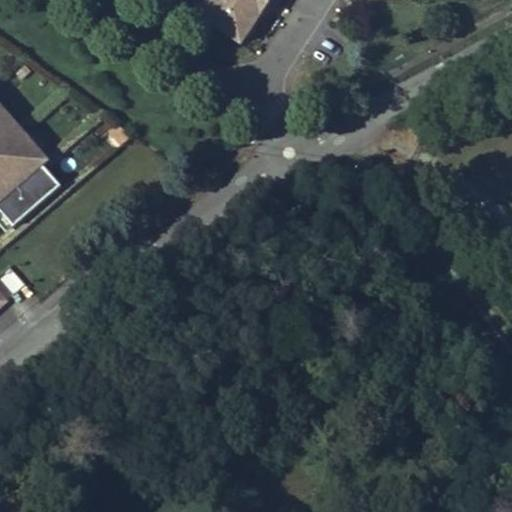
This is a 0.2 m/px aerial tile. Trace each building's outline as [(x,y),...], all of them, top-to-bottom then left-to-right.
[(210,0),(197,19),(239,47),(259,17),(270,0),(210,0)] [(280,0),(270,0),(259,17),(266,22),(280,0)] [(354,13),(345,8),(336,20),(345,27),(354,13)] [(63,182),(0,105),(0,207),(13,224),(63,182)] [(0,291),(0,308),(8,301),(0,291)]
